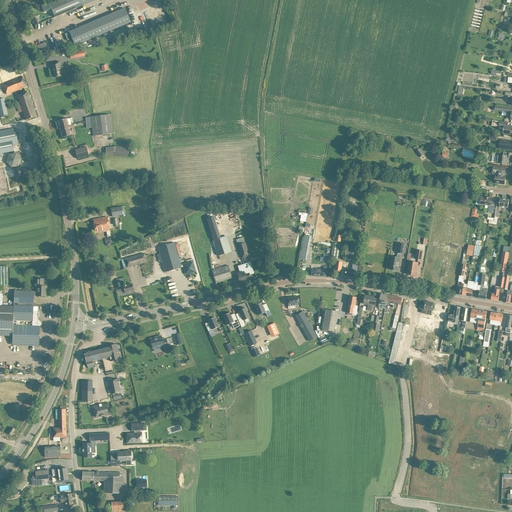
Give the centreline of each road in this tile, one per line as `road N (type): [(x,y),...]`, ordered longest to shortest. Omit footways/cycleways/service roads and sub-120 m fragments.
road 1 (tertiary): [(102,322),(289,281),(443,297)]
road 2 (secondary): [(74,320),(64,203),(8,0)]
road 3 (unclassified): [(81,511),(74,370),(81,349),(101,336),(102,322)]
road 4 (secondary): [(0,474),(42,417),(74,320)]
